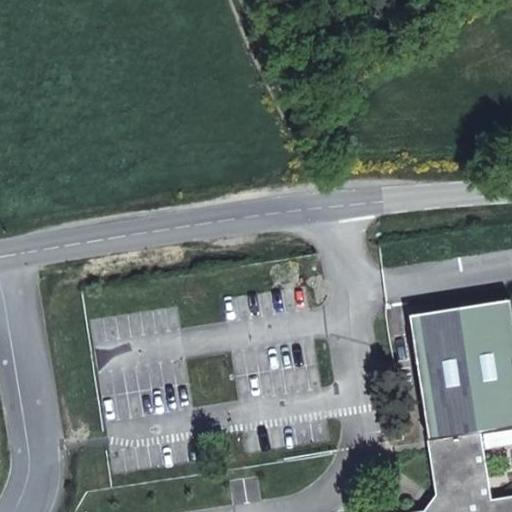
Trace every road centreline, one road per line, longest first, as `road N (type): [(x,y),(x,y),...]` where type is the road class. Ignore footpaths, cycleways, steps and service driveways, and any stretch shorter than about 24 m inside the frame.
road 1 (unknown): [(362,314),(153,337),(137,345),(131,383),(136,409),(178,416),(375,384)]
road 2 (tertiary): [(511,192),(334,203),(0,259)]
road 3 (unknown): [(2,258),(38,437),(40,473),(25,511)]
road 4 (unknown): [(375,384),(371,456),(324,497),(270,511)]
road 5 (unknown): [(511,265),(357,280)]
